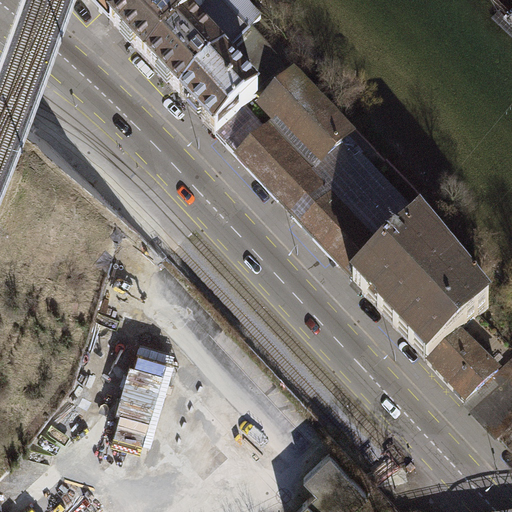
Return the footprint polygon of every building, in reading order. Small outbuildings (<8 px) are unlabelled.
[(90,0),(99,10),(111,0),(90,0)] [(106,21),(130,0),(111,0),(99,10),(106,21)] [(148,60),(201,11),(190,0),(130,0),(106,21),(148,60)] [(181,96),(249,34),(261,26),(234,0),(213,0),(201,11),(148,60),(181,96)] [(254,95),(282,70),(249,34),(181,96),(215,132),(254,95)] [(282,70),(254,95),(276,119),(234,157),(352,284),(418,223),(355,156),(359,152),(282,70)] [(458,335),(480,318),(488,309),(418,223),(352,284),(428,366),(458,335)] [(476,414),(511,376),(511,347),(480,318),(458,335),(496,372),(466,402),(476,414)] [(496,372),(458,335),(428,366),(466,402),(496,372)] [(511,376),(476,414),(505,443),(511,434),(511,376)] [(296,467),(304,476),(329,452),(332,450),(324,441),(296,467)] [(295,511),(347,511),(368,493),(329,452),(304,476),(318,491),(309,500),(295,511)]
